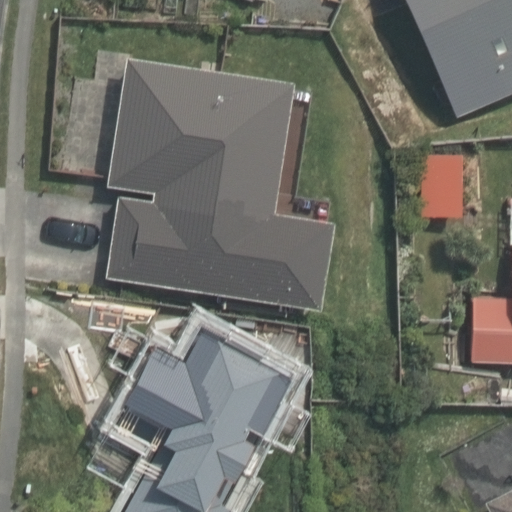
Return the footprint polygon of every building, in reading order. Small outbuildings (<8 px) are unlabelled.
[(511,0),(414,0),(460,122),(511,102),(511,0)] [(305,89),(240,78),(237,99),(175,88),(164,152),(148,149),(141,191),(124,188),(108,280),(333,319),(349,227),(283,216),(305,89)] [(511,298),(478,298),(477,362),(511,362),(511,298)] [(226,511),(297,369),(227,335),(210,370),(152,342),(109,428),(157,452),(129,511),(226,511)] [(511,511),(511,499),(494,507),(495,511),(511,511)]
